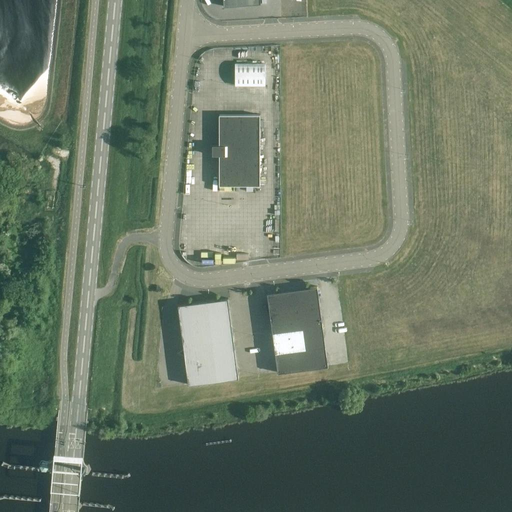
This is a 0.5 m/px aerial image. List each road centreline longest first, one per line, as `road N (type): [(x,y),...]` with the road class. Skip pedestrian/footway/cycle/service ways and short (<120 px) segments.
road 1 (unclassified): [(184,36),(165,247),(179,273),(207,281),(373,260),(394,245),(392,56),(382,37),(351,26)]
road 2 (secondary): [(69,511),(114,0)]
road 3 (unclassified): [(351,26),(184,36)]
